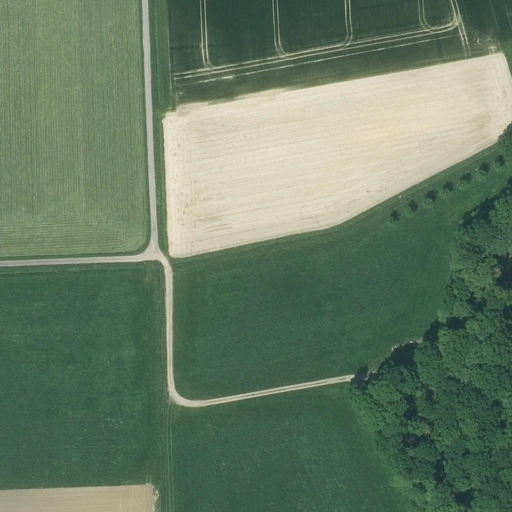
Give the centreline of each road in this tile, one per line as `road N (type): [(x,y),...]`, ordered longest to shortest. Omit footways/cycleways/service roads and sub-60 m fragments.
road 1 (track): [(154,258),(168,272),(171,409),(364,378),(437,511)]
road 2 (track): [(144,0),(154,258)]
road 3 (track): [(154,258),(0,264)]
road 4 (track): [(364,378),(511,353)]
